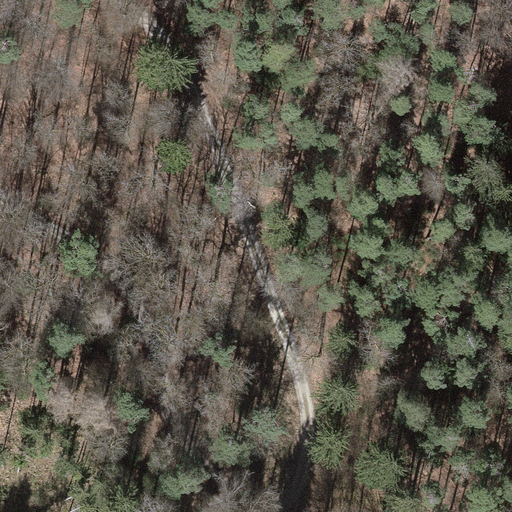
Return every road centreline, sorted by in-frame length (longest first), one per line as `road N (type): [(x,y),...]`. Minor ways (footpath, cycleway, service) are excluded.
road 1 (track): [(116,0),(166,37),(203,105),(252,237),(308,403),(304,471),(289,511)]
road 2 (track): [(290,498),(248,500),(217,482),(175,423),(153,338),(106,263),(0,197)]
